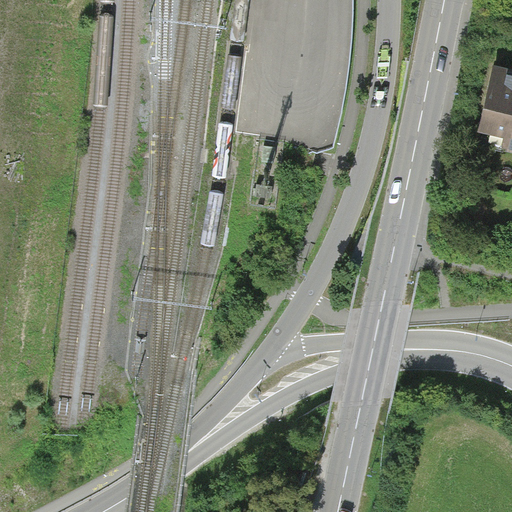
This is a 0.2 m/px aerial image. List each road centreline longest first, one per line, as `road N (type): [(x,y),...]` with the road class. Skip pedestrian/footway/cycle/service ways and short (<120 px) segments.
road 1 (primary): [(338,511),(444,0)]
road 2 (primary): [(389,0),(377,115),(354,196),(307,297),(262,357)]
road 3 (primary): [(175,459),(355,366),(488,355)]
road 4 (primary): [(488,355),(380,339),(262,357)]
road 5 (primary): [(262,357),(175,459)]
